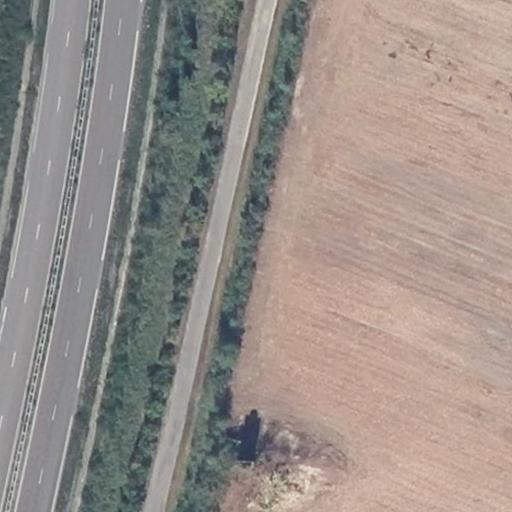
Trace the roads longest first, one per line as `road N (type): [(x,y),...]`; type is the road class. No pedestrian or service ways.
road 1 (unclassified): [(150,511),(263,0)]
road 2 (trunk): [(42,511),(108,169),(129,0)]
road 3 (trunk): [(79,0),(0,466)]
